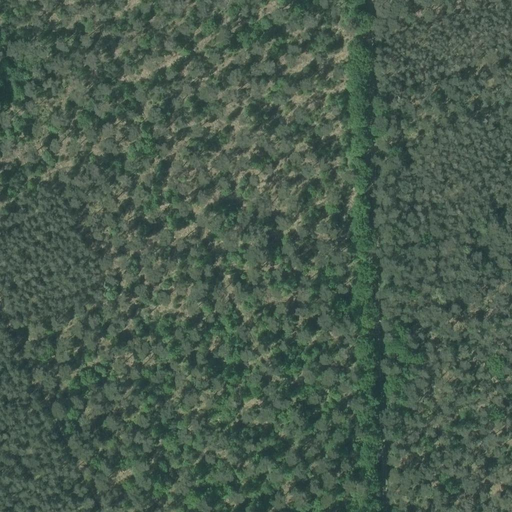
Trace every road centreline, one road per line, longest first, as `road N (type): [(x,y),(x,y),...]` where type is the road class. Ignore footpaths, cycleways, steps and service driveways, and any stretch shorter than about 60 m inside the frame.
road 1 (track): [(0,288),(112,511)]
road 2 (track): [(368,0),(376,237)]
road 3 (track): [(378,331),(384,511)]
